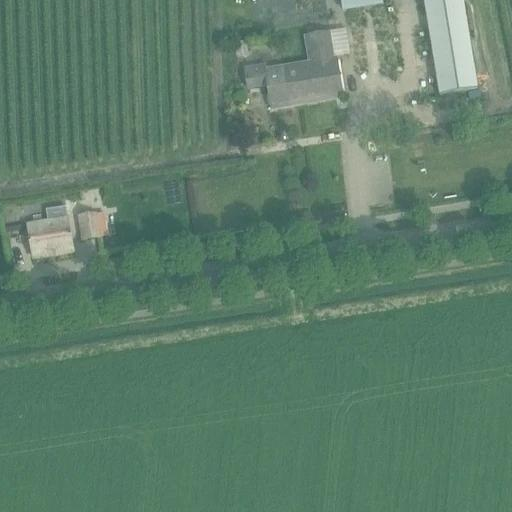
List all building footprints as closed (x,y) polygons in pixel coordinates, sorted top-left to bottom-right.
[(461,0),(423,0),(439,98),(477,91),(461,0)] [(271,111),(289,108),(342,99),(336,61),(333,61),(328,35),(306,39),(310,65),(267,72),(266,66),(245,69),(248,90),(267,87),(271,111)] [(245,43),(232,45),(235,58),(247,56),(245,43)] [(27,227),(30,240),(33,260),(73,253),(67,221),(65,208),(45,211),(47,224),(27,227)] [(104,215),(95,216),(99,240),(107,238),(104,215)] [(79,219),(80,222),(83,242),(99,240),(95,216),(79,219)]
